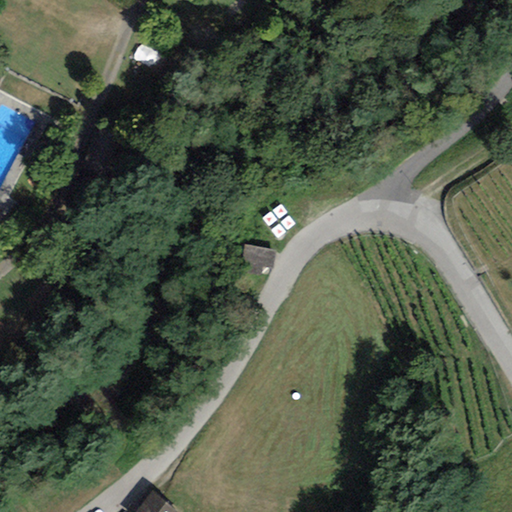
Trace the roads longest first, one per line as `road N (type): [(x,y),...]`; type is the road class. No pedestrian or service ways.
road 1 (unclassified): [(374,218),(345,220),(299,250),(188,433),(106,511)]
road 2 (unclassified): [(511,357),(435,242),(374,218)]
road 3 (residential): [(374,218),(398,182),(511,75)]
